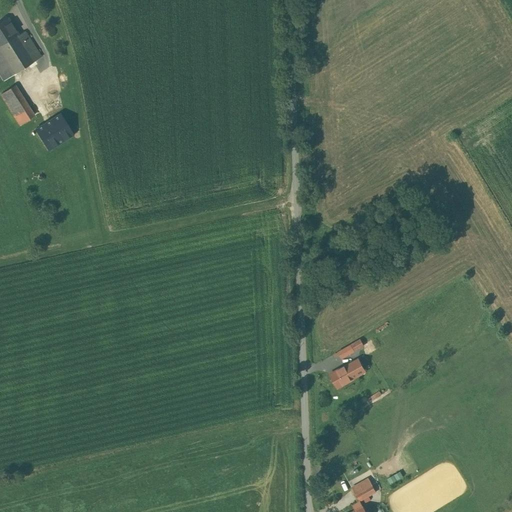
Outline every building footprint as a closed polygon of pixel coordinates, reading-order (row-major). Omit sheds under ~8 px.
[(0,46),(19,35),(8,18),(0,22),(0,46)] [(0,74),(4,80),(41,57),(25,31),(19,35),(0,46),(0,74)] [(40,125),(15,85),(0,94),(0,110),(7,121),(14,117),(25,135),(35,128),(40,125)] [(40,125),(35,128),(49,150),(73,135),(59,113),(40,125)] [(345,357),(369,346),(365,338),(341,350),(345,357)] [(358,359),(346,366),(353,378),(365,371),(358,359)] [(346,365),(330,374),(338,388),(354,379),(353,378),(346,366),(346,365)] [(391,483),(407,477),(405,472),(389,478),(391,483)] [(369,481),(353,489),(360,501),(376,492),(369,481)]
